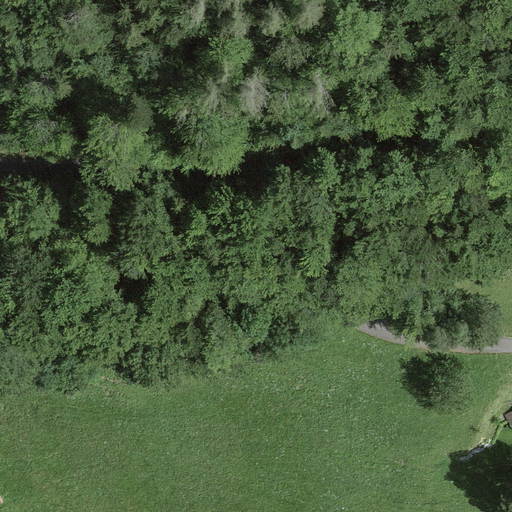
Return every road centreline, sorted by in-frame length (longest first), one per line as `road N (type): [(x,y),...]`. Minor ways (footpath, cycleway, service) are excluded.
road 1 (track): [(0,226),(408,335),(511,344)]
road 2 (track): [(511,113),(201,164),(107,169),(0,161)]
